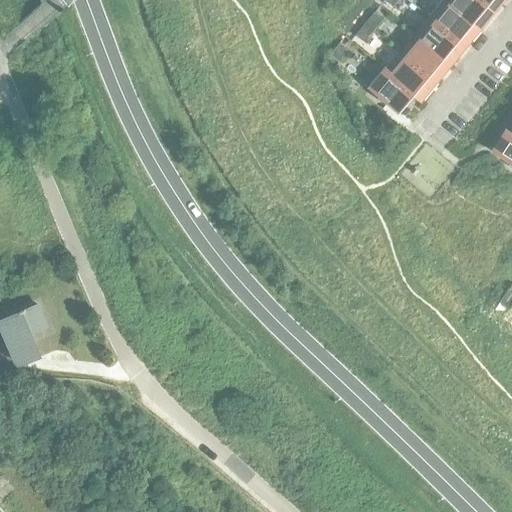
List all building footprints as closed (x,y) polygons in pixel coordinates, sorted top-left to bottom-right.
[(444,0),(442,0),(429,17),(462,44),(468,38),(470,39),(479,28),(444,0)] [(486,16),(492,9),(480,0),(444,0),(479,28),(488,18),(486,16)] [(480,0),(492,9),(497,3),(499,4),(502,0),(480,0)] [(374,12),(365,23),(373,30),(383,19),(374,12)] [(429,17),(415,34),(450,63),(459,53),(457,51),(462,44),(429,17)] [(355,34),(364,41),(373,30),(365,23),(355,34)] [(415,34),(400,52),(433,80),(439,73),(441,74),(450,63),(415,34)] [(348,50),(339,43),(330,54),(338,61),(348,50)] [(428,86),(433,80),(400,52),(386,69),(380,64),(379,64),(421,99),(430,88),(428,86)] [(420,99),(421,99),(379,64),(364,82),(370,88),(374,91),(371,94),(381,102),(384,99),(399,112),(409,100),(407,98),(412,92),(420,99)] [(511,134),(507,131),(506,132),(508,134),(504,140),(502,138),(494,151),(511,162),(508,166),(511,168),(511,134)] [(499,302),(508,308),(511,302),(511,292),(507,289),(499,302)] [(0,319),(0,321),(9,344),(18,367),(42,357),(43,357),(34,334),(47,328),(37,304),(0,319)]
